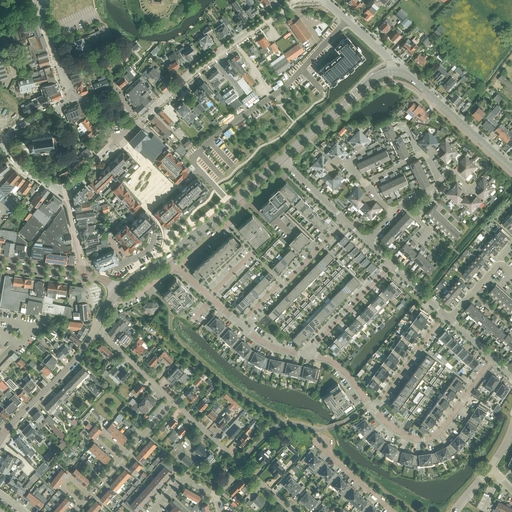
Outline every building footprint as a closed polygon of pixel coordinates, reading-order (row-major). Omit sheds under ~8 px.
[(236,0),(231,4),(235,9),(233,10),(233,12),(235,14),(236,14),(238,16),(236,17),(237,18),(235,20),(238,25),(242,22),(242,23),(248,18),(236,0)] [(361,3),(357,0),(350,0),(348,2),(349,3),(348,4),(350,5),(352,6),(355,10),(361,3)] [(368,9),(364,13),(365,14),(364,15),(365,16),(364,17),(368,20),(369,19),(371,20),(373,18),(371,17),(374,14),(377,11),(379,8),(373,3),(371,6),(371,5),(368,8),(368,9)] [(256,6),(253,9),(251,7),(250,8),(249,6),(245,9),(246,11),(250,17),(255,14),(254,13),(255,13),(256,13),(259,11),(256,6)] [(399,10),(394,15),(401,22),(406,16),(402,12),(399,10)] [(221,38),(229,32),(225,26),(229,23),(224,16),(219,20),(222,23),(214,28),(221,38)] [(299,18),(296,20),(293,16),(287,21),(301,42),(311,35),(299,18)] [(405,27),(410,21),(406,17),(401,23),(405,27)] [(382,32),(384,32),(390,26),(390,25),(392,23),(390,21),(387,18),(382,23),(383,23),(379,28),(381,29),(381,31),(382,32)] [(37,22),(23,27),(25,33),(31,30),(34,31),(35,35),(41,33),(37,22)] [(440,25),(437,27),(435,26),(432,29),(438,35),(445,29),(440,25)] [(206,28),(206,29),(203,32),(205,35),(198,40),(204,49),(214,42),(208,33),(212,30),(210,27),(208,28),(208,27),(206,28)] [(75,43),(74,43),(78,52),(79,51),(80,53),(88,49),(96,46),(103,42),(97,30),(96,31),(83,37),(75,41),(75,43)] [(392,41),(394,43),(395,43),(396,43),(402,36),(399,34),(401,32),(399,30),(397,32),(397,31),(390,38),(392,40),(392,41)] [(0,37),(0,38),(2,44),(23,38),(21,31),(0,37)] [(347,37),(342,32),(331,44),(335,48),(336,48),(340,53),(342,55),(353,68),(353,67),(365,57),(360,52),(356,48),(352,43),(348,38),(347,37)] [(43,35),(41,36),(41,33),(35,35),(30,37),(28,38),(31,45),(28,45),(30,51),(29,51),(31,56),(33,56),(34,60),(48,56),(45,47),(47,46),(43,35)] [(426,47),(431,42),(428,39),(429,38),(425,35),(420,40),(424,44),(424,45),(426,47)] [(268,51),(265,46),(269,43),(264,36),(258,40),(263,47),(259,50),(263,55),(268,51)] [(401,47),(405,51),(413,42),(412,43),(417,37),(416,36),(410,41),(408,39),(401,47)] [(33,65),(25,40),(18,42),(27,67),(33,65)] [(273,42),(270,45),(275,52),(279,50),(273,42)] [(415,49),(417,46),(413,42),(405,51),(410,55),(415,49)] [(299,43),(284,54),(289,61),(304,51),(299,43)] [(197,49),(193,44),(191,46),(191,47),(189,49),(188,46),(184,48),(183,47),(179,50),(182,54),(183,53),(188,60),(192,57),(190,54),(194,51),(197,49)] [(254,53),(256,57),(259,55),(256,52),(257,51),(252,45),(247,48),(249,51),(251,55),(254,53)] [(159,49),(156,46),(151,52),(154,55),(159,49)] [(179,58),(174,52),(168,56),(172,62),(166,66),(171,72),(180,66),(176,60),(179,58)] [(329,62),(342,77),(349,71),(353,68),(342,55),(340,53),(330,62),(329,62)] [(238,54),(234,57),(237,61),(236,62),(238,64),(238,63),(239,64),(242,67),(242,66),(246,71),(249,69),(244,62),(244,61),(243,59),(243,60),(238,54)] [(426,61),(425,59),(428,57),(425,54),(422,57),(419,54),(414,59),(422,66),(426,61)] [(50,64),(48,57),(38,60),(40,67),(50,64)] [(228,61),(223,66),(228,73),(229,72),(236,81),(241,78),(241,77),(240,76),(242,74),(246,71),(242,66),(242,67),(239,64),(238,63),(238,64),(236,62),(237,61),(234,57),(228,61)] [(272,66),(278,74),(291,65),(285,57),(272,66)] [(342,77),(329,62),(324,67),(323,66),(319,70),(318,72),(330,86),(332,84),(332,85),(336,81),(341,76),(342,77)] [(51,80),(52,83),(56,82),(51,66),(40,70),(39,71),(41,76),(39,76),(37,71),(29,73),(30,78),(18,81),(21,93),(32,91),(31,86),(40,84),(39,83),(40,83),(51,80)] [(440,66),(432,75),(434,76),(434,77),(439,82),(444,75),(447,73),(447,74),(448,73),(440,66)] [(84,67),(78,70),(78,71),(79,71),(81,77),(83,76),(83,78),(81,79),(82,80),(74,83),(75,85),(77,89),(78,89),(79,94),(81,95),(88,92),(95,90),(84,67)] [(157,67),(155,69),(153,68),(147,73),(152,79),(153,77),(156,80),(161,75),(159,74),(161,72),(157,67)] [(447,78),(449,76),(456,69),(454,67),(451,69),(448,73),(447,74),(447,73),(444,75),(447,78)] [(209,78),(208,79),(214,87),(215,87),(218,91),(220,89),(217,86),(225,79),(222,77),(223,76),(216,69),(211,73),(208,76),(209,78)] [(73,83),(74,83),(82,80),(81,79),(83,78),(83,76),(81,77),(79,71),(78,71),(71,74),(73,83)] [(128,72),(116,82),(118,84),(118,85),(119,87),(120,87),(120,88),(134,76),(130,71),(128,72)] [(246,71),(242,74),(251,85),(255,81),(246,71)] [(511,91),(511,90),(511,83),(502,74),(498,79),(511,91)] [(96,90),(109,85),(107,79),(106,76),(97,79),(99,82),(94,84),(96,90)] [(135,107),(138,104),(141,101),(148,94),(150,93),(152,91),(150,89),(152,87),(141,76),(139,78),(126,90),(128,92),(126,94),(126,95),(127,96),(128,97),(127,98),(130,102),(135,107)] [(242,77),(241,77),(241,78),(236,81),(247,95),(242,100),(246,105),(257,96),(242,77)] [(444,86),(450,92),(458,83),(452,77),(444,86)] [(160,87),(164,92),(172,85),(165,78),(162,81),(164,84),(160,87)] [(272,87),(274,90),(284,84),(281,79),(276,82),(277,84),(272,87)] [(60,90),(56,82),(52,83),(51,80),(40,83),(41,88),(42,94),(36,97),(41,105),(43,104),(43,105),(50,102),(49,101),(51,101),(48,95),(51,94),(55,92),(60,90)] [(200,87),(206,95),(207,95),(210,92),(212,94),(214,92),(212,90),(208,84),(207,85),(206,84),(204,82),(202,83),(202,82),(201,82),(200,83),(199,84),(200,85),(199,86),(200,87)] [(205,103),(206,101),(206,100),(203,97),(206,95),(200,87),(197,90),(197,89),(196,89),(194,91),(201,99),(199,101),(200,103),(205,109),(208,106),(205,103)] [(223,95),(228,103),(238,96),(232,88),(223,95)] [(51,101),(63,96),(60,90),(55,92),(51,94),(48,95),(51,101)] [(457,94),(451,100),(456,104),(461,99),(464,101),(465,99),(463,97),(462,98),(457,94)] [(494,98),(498,102),(502,98),(498,94),(494,98)] [(149,95),(141,102),(141,101),(138,104),(139,105),(135,109),(140,113),(140,114),(146,108),(147,108),(155,101),(149,95)] [(37,107),(40,105),(34,97),(20,106),(26,115),(27,114),(31,111),(33,110),(37,107)] [(236,98),(229,103),(234,109),(241,104),(236,98)] [(456,104),(456,105),(464,112),(471,104),(469,102),(467,104),(464,101),(461,99),(456,104)] [(180,117),(182,115),(189,123),(204,109),(199,103),(195,107),(194,106),(193,107),(187,102),(185,104),(183,101),(175,109),(177,111),(175,113),(180,117)] [(409,114),(413,118),(422,107),(419,104),(417,106),(413,102),(407,109),(411,112),(409,114)] [(79,104),(65,109),(70,122),(84,116),(81,109),(79,104)] [(485,123),(482,125),(490,132),(498,124),(492,119),(500,109),(497,105),(483,121),(485,123)] [(413,118),(409,122),(414,123),(416,120),(417,121),(418,119),(422,123),(428,116),(424,112),(426,110),(422,107),(413,118)] [(473,114),(479,120),(485,113),(479,108),(473,114)] [(162,109),(157,114),(168,124),(172,120),(162,109)] [(153,127),(162,136),(168,129),(155,116),(150,121),(155,125),(153,127)] [(80,126),(77,128),(80,136),(84,133),(85,133),(85,132),(93,126),(89,121),(86,118),(78,124),(80,126)] [(384,131),(392,127),(390,122),(382,126),(384,131)] [(494,132),(499,136),(506,128),(502,124),(494,132)] [(96,131),(93,126),(85,132),(85,133),(84,133),(87,137),(89,136),(96,131)] [(344,127),(338,133),(341,136),(347,129),(344,127)] [(384,131),(386,136),(395,132),(392,127),(384,131)] [(506,128),(499,136),(503,140),(510,131),(506,128)] [(156,159),(166,148),(167,147),(153,135),(151,138),(142,130),(133,139),(132,138),(129,142),(146,158),(147,156),(153,162),(156,159)] [(354,136),(359,141),(365,135),(366,136),(368,134),(366,133),(364,135),(359,130),(354,135),(354,136)] [(423,137),(429,143),(435,137),(435,138),(437,136),(435,134),(434,136),(429,131),(424,136),(423,137)] [(503,140),(507,143),(511,137),(511,133),(510,131),(503,140)] [(397,137),(395,132),(386,136),(388,141),(389,141),(392,140),(392,139),(397,137)] [(359,141),(354,136),(354,135),(353,133),(351,135),(353,137),(348,141),(354,147),(359,141)] [(429,143),(423,137),(424,136),(422,134),(421,136),(422,138),(418,143),(424,148),(429,143)] [(29,143),(28,144),(29,144),(29,146),(30,148),(28,148),(28,149),(30,149),(30,150),(31,150),(31,149),(32,148),(33,149),(34,149),(34,152),(34,153),(35,153),(35,154),(36,153),(36,152),(39,152),(39,153),(39,152),(42,152),(42,153),(43,152),(43,151),(46,151),(46,152),(47,152),(47,151),(50,150),(50,151),(51,151),(51,150),(54,150),(54,151),(55,151),(54,149),(61,148),(59,136),(53,137),(52,135),(51,135),(52,136),(49,137),(49,136),(48,136),(48,137),(45,137),(45,136),(44,136),(44,137),(41,138),(41,137),(40,137),(40,138),(37,138),(36,138),(36,139),(34,139),(34,138),(33,138),(33,139),(32,139),(32,140),(33,143),(30,143),(29,143)] [(371,141),(366,136),(365,135),(359,141),(365,147),(366,146),(371,141)] [(392,140),(389,141),(391,145),(394,144),(403,140),(400,135),(397,137),(392,139),(392,140)] [(440,142),(435,138),(435,137),(429,143),(435,148),(440,142)] [(194,144),(188,138),(183,143),(188,149),(194,144)] [(396,149),(405,145),(403,140),(394,144),(396,149)] [(440,146),(445,152),(451,146),(452,146),(454,145),(452,143),(450,145),(445,140),(440,146)] [(331,148),(336,154),(342,148),(343,148),(345,147),(343,145),(341,147),(336,142),(331,147),(331,148)] [(181,145),(176,149),(183,155),(187,151),(181,145)] [(336,154),(331,148),(331,147),(330,145),(328,147),(330,149),(325,153),(331,159),(336,154)] [(396,149),(398,154),(407,150),(405,145),(396,149)] [(451,146),(445,152),(451,157),(450,158),(452,160),(454,158),(458,153),(457,152),(457,151),(452,146),(451,146)] [(87,147),(84,150),(90,157),(93,155),(87,147)] [(171,152),(166,148),(156,159),(158,161),(156,163),(160,167),(160,166),(163,169),(167,173),(172,178),(177,183),(182,177),(183,177),(187,172),(185,170),(187,168),(183,164),(182,164),(180,162),(180,161),(176,157),(175,158),(170,153),(171,152)] [(342,159),(348,153),(343,148),(342,148),(336,154),(342,159)] [(84,150),(81,152),(87,160),(90,157),(84,150)] [(386,150),(381,152),(385,161),(390,159),(386,150)] [(401,159),(410,155),(407,150),(398,154),(401,159)] [(110,165),(105,169),(112,177),(116,180),(118,178),(120,180),(125,176),(124,175),(128,172),(133,167),(137,163),(132,157),(127,152),(125,155),(123,153),(119,157),(118,156),(113,161),(114,161),(110,165)] [(380,163),(385,161),(381,152),(376,155),(380,163)] [(450,158),(451,157),(445,152),(440,157),(446,163),(450,158)] [(322,166),(328,160),(322,154),(317,159),(315,157),(314,159),(316,161),(316,160),(322,166)] [(74,160),(75,161),(70,165),(73,170),(85,161),(82,156),(81,156),(80,155),(74,160)] [(376,155),(371,157),(375,165),(380,163),(376,155)] [(471,161),(472,162),(474,160),(474,161),(479,156),(477,155),(473,159),(472,158),(470,160),(465,156),(460,162),(465,167),(471,161)] [(370,168),(375,165),(371,157),(366,159),(370,168)] [(366,159),(362,161),(366,170),(370,168),(366,159)] [(316,174),(317,172),(322,166),(316,160),(316,161),(311,166),(316,171),(314,172),(316,174)] [(410,164),(412,169),(421,165),(418,160),(410,164)] [(357,164),(361,172),(366,170),(362,161),(357,164)] [(477,167),(472,162),(471,161),(465,167),(471,173),(472,175),(474,174),(472,172),(477,167)] [(0,176),(10,169),(6,164),(0,167),(0,176)] [(412,169),(414,174),(423,170),(421,165),(412,169)] [(68,166),(58,171),(61,177),(70,172),(68,166)] [(327,172),(327,173),(328,171),(322,166),(317,172),(322,177),(323,177),(327,172)] [(466,178),(471,173),(465,167),(460,173),(466,178)] [(108,181),(112,177),(105,169),(101,173),(108,181)] [(425,175),(423,170),(414,174),(417,179),(425,175)] [(14,186),(16,184),(14,182),(20,176),(15,171),(0,187),(0,189),(6,195),(15,186),(14,186)] [(332,178),(327,173),(327,172),(323,177),(322,177),(321,178),(326,183),(324,185),(326,186),(328,185),(327,184),(332,178)] [(338,172),(332,178),(338,184),(337,185),(339,186),(341,184),(342,183),(340,181),(344,178),(338,172)] [(98,177),(105,184),(108,181),(101,173),(98,177)] [(404,175),(399,177),(403,186),(408,183),(404,175)] [(417,179),(419,183),(428,179),(425,175),(417,179)] [(16,184),(20,187),(25,180),(20,176),(14,182),(16,184)] [(101,188),(105,184),(98,177),(97,177),(94,180),(101,188)] [(399,177),(394,179),(398,188),(403,186),(399,177)] [(174,200),(185,213),(186,214),(194,207),(194,208),(203,199),(202,198),(210,191),(206,186),(202,181),(201,182),(198,178),(187,186),(182,191),(180,193),(176,197),(177,197),(174,200)] [(338,184),(332,178),(327,184),(333,189),(334,188),(335,190),(336,190),(339,186),(337,185),(338,184)] [(478,184),(483,189),(489,183),(490,184),(492,182),(490,180),(488,182),(483,178),(478,184)] [(394,179),(389,181),(393,190),(398,188),(394,179)] [(421,188),(430,184),(428,179),(419,183),(421,188)] [(97,192),(101,188),(94,180),(93,180),(89,184),(97,192)] [(20,190),(17,192),(21,195),(22,192),(26,195),(31,187),(30,186),(31,184),(28,181),(20,190)] [(389,181),(384,184),(389,192),(393,190),(389,181)] [(288,204),(284,200),(287,197),(294,204),(301,198),(301,197),(286,182),(269,197),(270,199),(259,209),(269,220),(288,204)] [(457,182),(452,187),(451,188),(457,194),(463,188),(457,182)] [(121,183),(113,190),(117,194),(125,188),(121,183)] [(489,183),(483,189),(489,194),(490,194),(492,195),(491,196),(495,200),(497,198),(495,196),(493,196),(492,195),(495,192),(495,191),(494,190),(495,189),(490,184),(489,183)] [(384,195),(389,192),(384,184),(379,186),(384,195)] [(80,189),(80,190),(89,198),(94,194),(90,189),(89,189),(85,185),(80,189)] [(457,194),(451,188),(452,187),(450,186),(449,187),(450,189),(446,194),(452,199),(457,194)] [(38,193),(30,202),(38,208),(50,192),(44,187),(39,194),(38,193)] [(129,192),(125,187),(125,188),(117,194),(115,196),(119,201),(121,199),(129,192)] [(364,192),(358,187),(353,191),(351,190),(349,192),(351,193),(352,192),(358,198),(364,192)] [(490,194),(489,194),(483,189),(478,195),(484,200),(488,195),(490,197),(491,196),(495,200),(491,196),(492,195),(490,194)] [(74,204),(75,204),(76,211),(90,208),(93,208),(92,202),(89,198),(80,190),(78,192),(77,192),(73,196),(74,204)] [(93,197),(96,201),(102,196),(98,192),(93,197)] [(124,203),(125,203),(132,197),(129,192),(121,199),(124,203)] [(351,203),(350,205),(351,207),(353,205),(352,204),(358,198),(352,192),(351,193),(346,198),(351,203)] [(39,209),(49,216),(50,218),(50,217),(56,210),(59,206),(62,202),(63,201),(62,201),(51,193),(39,209)] [(457,205),(460,203),(460,202),(463,199),(457,194),(452,199),(457,205)] [(19,205),(7,196),(2,203),(13,212),(19,205)] [(460,202),(460,203),(465,207),(465,208),(471,202),(465,196),(463,199),(460,202)] [(482,202),(477,196),(471,202),(477,208),(476,208),(478,210),(479,208),(478,207),(482,202)] [(132,197),(125,203),(124,203),(128,207),(136,201),(132,197)] [(294,204),(298,208),(297,210),(305,201),(301,198),(294,204)] [(353,205),(358,209),(359,208),(364,203),(363,203),(358,198),(352,204),(353,205)] [(168,229),(185,213),(174,200),(172,199),(168,202),(167,202),(163,206),(163,207),(159,210),(154,214),(159,220),(168,229)] [(128,207),(132,212),(140,205),(136,200),(136,201),(128,207)] [(98,201),(92,202),(93,208),(96,207),(96,210),(102,209),(104,213),(110,211),(108,206),(109,205),(108,204),(107,204),(107,203),(99,206),(98,201)] [(301,214),(309,205),(305,201),(297,210),(301,214)] [(449,212),(451,210),(442,201),(440,203),(449,212)] [(364,213),(362,215),(364,216),(365,215),(365,214),(370,208),(364,202),(363,203),(364,203),(359,208),(364,213)] [(376,202),(370,208),(376,213),(375,214),(377,216),(379,214),(377,213),(382,208),(376,202)] [(465,207),(463,209),(465,210),(466,209),(471,213),(476,208),(477,208),(471,202),(465,208),(465,207)] [(305,218),(313,209),(309,205),(301,214),(305,218)] [(453,239),(460,232),(435,208),(433,207),(426,213),(453,239)] [(43,258),(44,253),(72,249),(71,242),(72,242),(71,234),(70,234),(63,208),(45,230),(34,243),(33,244),(32,246),(32,248),(31,248),(30,258),(40,260),(40,258),(43,258)] [(35,212),(33,214),(43,224),(44,225),(50,218),(51,218),(50,217),(50,218),(49,216),(39,209),(38,208),(35,212)] [(375,214),(376,213),(370,208),(365,214),(365,215),(370,219),(375,214)] [(23,226),(19,231),(28,239),(30,239),(31,238),(43,224),(33,214),(27,209),(22,216),(28,220),(23,226)] [(317,213),(313,209),(305,218),(308,221),(310,220),(317,213)] [(141,216),(137,219),(132,223),(133,224),(129,227),(142,241),(146,238),(159,226),(155,221),(151,216),(150,217),(145,211),(141,215),(141,216)] [(463,216),(460,214),(458,216),(453,211),(451,213),(459,221),(461,219),(461,218),(463,216)] [(76,215),(78,222),(83,221),(82,218),(87,218),(92,217),(95,216),(96,216),(98,216),(97,213),(94,212),(93,212),(76,215)] [(413,219),(406,212),(403,216),(410,223),(413,219)] [(320,217),(317,213),(310,220),(314,224),(314,223),(321,217),(321,216),(320,217)] [(270,235),(252,215),(250,218),(248,219),(249,220),(244,225),(243,224),(241,225),(238,227),(246,236),(246,235),(248,236),(247,237),(256,247),(258,245),(260,243),(259,242),(264,237),(265,238),(267,237),(270,235)] [(96,221),(96,216),(95,216),(92,217),(87,218),(82,218),(83,221),(78,222),(78,226),(88,224),(87,222),(96,221)] [(403,216),(399,220),(406,226),(410,223),(403,216)] [(318,227),(318,228),(325,221),(321,217),(314,223),(318,227)] [(509,229),(511,226),(511,224),(506,219),(502,223),(509,229)] [(402,230),(406,226),(399,220),(395,224),(402,230)] [(329,225),(325,221),(318,228),(322,231),(329,225)] [(123,243),(122,244),(127,250),(128,249),(131,252),(142,241),(129,227),(126,224),(115,235),(123,243)] [(395,224),(392,228),(399,234),(402,230),(395,224)] [(94,225),(79,228),(80,233),(89,231),(95,230),(94,225)] [(497,227),(494,230),(496,233),(503,239),(507,235),(508,237),(510,239),(511,237),(502,229),(501,230),(500,229),(497,227)] [(395,238),(399,234),(392,228),(388,231),(395,238)] [(0,253),(5,255),(13,256),(13,254),(15,254),(16,244),(18,234),(17,234),(17,232),(1,229),(0,229),(0,253)] [(89,231),(80,233),(82,247),(99,242),(97,234),(99,234),(98,230),(89,231)] [(302,249),(301,248),(306,243),(307,244),(310,240),(301,231),(289,244),(299,253),(302,249)] [(391,242),(395,238),(388,231),(384,235),(391,242)] [(496,233),(493,237),(500,243),(503,239),(496,233)] [(16,244),(15,254),(19,254),(19,257),(23,257),(25,257),(27,242),(18,234),(16,244)] [(344,235),(339,241),(345,246),(350,241),(344,235)] [(384,235),(381,239),(387,246),(389,247),(393,243),(392,242),(391,242),(384,235)] [(215,273),(217,272),(214,268),(238,246),(240,248),(243,245),(241,243),(240,244),(232,236),(192,271),(200,280),(199,280),(201,283),(204,279),(203,277),(212,269),(215,273)] [(493,237),(489,241),(496,247),(500,243),(493,237)] [(345,246),(350,251),(355,246),(350,241),(345,246)] [(496,247),(489,241),(486,245),(493,251),(496,247)] [(96,245),(85,249),(87,254),(95,251),(96,251),(97,253),(98,253),(104,248),(108,244),(107,242),(103,243),(96,245)] [(399,249),(403,253),(410,246),(406,243),(399,249)] [(483,243),(478,248),(482,252),(481,252),(488,258),(490,256),(489,255),(493,251),(486,245),(483,243)] [(350,251),(348,253),(354,258),(361,251),(355,246),(350,251)] [(410,246),(403,253),(407,257),(414,250),(410,246)] [(293,259),(297,255),(290,249),(286,253),(293,259)] [(72,250),(64,251),(65,254),(68,254),(67,255),(68,255),(67,263),(74,264),(75,264),(76,263),(76,262),(75,255),(72,254),(72,250)] [(114,250),(94,258),(98,270),(106,267),(107,269),(112,267),(111,265),(119,262),(114,250)] [(407,257),(411,261),(419,252),(417,254),(414,250),(407,257)] [(68,254),(65,254),(64,251),(53,252),(53,253),(47,254),(47,255),(46,254),(46,261),(57,262),(67,263),(68,255),(67,255),(68,254)] [(361,251),(354,258),(359,264),(361,262),(366,256),(361,251)] [(334,258),(328,252),(324,256),(330,262),(334,258)] [(411,261),(413,259),(416,262),(423,256),(419,252),(411,261)] [(481,252),(476,258),(483,264),(486,267),(488,269),(490,267),(488,265),(485,262),(487,260),(488,258),(481,252)] [(286,253),(283,257),(289,263),(293,259),(286,253)] [(324,256),(320,260),(326,266),(330,262),(324,256)] [(361,262),(366,267),(371,262),(366,256),(361,262)] [(416,262),(420,266),(427,259),(423,256),(416,262)] [(474,256),(470,260),(472,262),(479,268),(483,264),(476,258),(474,256)] [(285,266),(289,263),(283,257),(279,261),(285,266)] [(420,266),(424,270),(431,263),(427,259),(420,266)] [(320,260),(316,264),(323,270),(325,272),(328,268),(326,266),(320,260)] [(279,261),(275,264),(281,270),(285,266),(279,261)] [(366,267),(372,273),(377,267),(371,262),(366,267)] [(472,262),(469,266),(476,272),(479,268),(472,262)] [(424,270),(428,274),(435,267),(431,263),(424,270)] [(277,274),(278,274),(281,270),(275,264),(271,269),(277,274)] [(313,268),(319,273),(323,270),(316,264),(313,268)] [(465,270),(472,276),(476,272),(469,266),(465,270)] [(315,277),(319,273),(313,268),(309,271),(315,277)] [(249,269),(245,273),(250,277),(254,273),(251,271),(249,269)] [(469,280),(472,276),(465,270),(462,274),(469,280)] [(311,281),(315,277),(309,271),(305,275),(311,281)] [(274,278),(268,272),(264,276),(270,282),(274,278)] [(307,285),(311,281),(305,275),(301,279),(307,285)] [(4,283),(0,306),(0,307),(2,307),(4,308),(37,313),(38,313),(39,311),(42,312),(46,312),(48,313),(50,313),(52,313),(74,318),(73,312),(74,312),(73,310),(73,308),(52,304),(54,297),(44,296),(45,287),(44,287),(44,281),(31,279),(29,293),(14,290),(14,291),(10,290),(11,286),(12,279),(12,277),(9,276),(5,276),(4,283)] [(264,276),(261,280),(267,286),(270,282),(264,276)] [(349,280),(356,287),(360,283),(353,276),(349,280)] [(11,286),(10,290),(14,291),(14,290),(29,293),(31,279),(24,278),(14,277),(14,279),(12,279),(11,286)] [(443,278),(437,286),(440,289),(447,281),(443,278)] [(460,278),(456,283),(463,289),(466,285),(467,285),(466,285),(465,284),(460,278)] [(196,300),(191,295),(191,296),(180,284),(181,283),(177,279),(171,283),(172,284),(173,285),(163,294),(167,299),(168,299),(168,298),(169,298),(176,306),(175,306),(174,307),(178,311),(186,305),(187,306),(188,307),(196,300)] [(301,279),(298,283),(304,289),(307,285),(301,279)] [(263,289),(267,286),(261,280),(257,284),(263,289)] [(356,287),(349,280),(345,284),(352,291),(356,287)] [(392,281),(386,287),(395,296),(396,297),(402,291),(392,281)] [(45,287),(44,296),(54,297),(56,297),(57,292),(58,283),(48,282),(46,282),(45,287)] [(343,282),(339,286),(348,295),(352,291),(345,284),(343,282)] [(57,292),(56,297),(65,299),(66,293),(68,285),(58,283),(57,292)] [(300,293),(304,289),(298,283),(294,287),(300,293)] [(456,283),(452,286),(459,293),(463,289),(456,283)] [(257,284),(253,287),(259,293),(263,289),(257,284)] [(84,286),(82,287),(81,287),(80,287),(80,286),(73,285),(70,285),(69,292),(70,292),(69,298),(78,299),(78,300),(85,299),(85,291),(84,290),(84,289),(85,288),(84,286)] [(344,298),(348,295),(339,286),(341,288),(338,292),(344,298)] [(456,297),(459,293),(452,286),(449,290),(456,297)] [(511,300),(495,286),(489,293),(511,312),(511,300)] [(255,297),(259,293),(253,287),(249,291),(255,297)] [(294,287),(290,291),(296,297),(300,293),(294,287)] [(394,297),(395,296),(386,287),(380,293),(388,300),(393,295),(394,297)] [(449,290),(445,294),(452,301),(456,297),(449,290)] [(249,291),(246,295),(252,301),(255,297),(249,291)] [(290,291),(286,295),(292,301),(296,297),(290,291)] [(338,292),(334,296),(341,302),(344,298),(338,292)] [(243,293),(240,297),(248,305),(252,301),(246,295),(243,293)] [(383,305),(388,300),(380,293),(375,299),(384,307),(384,306),(383,305)] [(448,305),(452,301),(445,294),(441,298),(448,305)] [(286,295),(282,299),(289,304),(292,301),(286,295)] [(337,306),(341,302),(334,296),(330,300),(337,306)] [(240,297),(236,301),(238,303),(244,309),(248,305),(240,297)] [(285,308),(289,304),(282,299),(279,302),(285,308)] [(375,299),(369,305),(378,313),(384,307),(375,299)] [(330,300),(326,304),(333,310),(337,306),(330,300)] [(236,301),(232,305),(234,307),(240,313),(244,309),(238,303),(236,301)] [(155,304),(153,302),(148,302),(146,304),(146,303),(143,307),(144,307),(143,308),(151,314),(158,307),(158,306),(159,306),(156,303),(155,304)] [(281,312),(285,308),(279,302),(275,306),(281,312)] [(465,310),(469,314),(475,307),(471,303),(465,310)] [(76,312),(74,312),(73,312),(74,318),(74,319),(81,319),(87,318),(86,304),(76,305),(76,312)] [(329,314),(333,310),(326,304),(323,307),(329,314)] [(378,313),(369,305),(363,310),(372,319),(373,318),(372,317),(376,312),(378,313)] [(275,306),(271,310),(277,316),(281,312),(275,306)] [(326,318),(329,314),(323,307),(319,311),(326,318)] [(479,310),(475,307),(469,314),(473,318),(479,310)] [(273,320),(277,316),(271,310),(267,314),(273,320)] [(371,320),(372,319),(363,310),(358,316),(365,323),(370,318),(371,320)] [(479,310),(473,318),(477,321),(483,314),(479,310)] [(322,322),(326,318),(319,311),(315,315),(322,322)] [(417,317),(415,315),(414,316),(424,324),(429,317),(421,311),(417,317)] [(129,322),(119,313),(116,316),(119,319),(108,333),(112,337),(118,330),(121,332),(129,322)] [(477,321),(481,325),(487,318),(483,314),(477,321)] [(214,315),(204,326),(205,327),(206,326),(211,331),(213,330),(221,320),(218,318),(217,318),(214,315)] [(315,315),(311,319),(318,326),(322,322),(315,315)] [(360,328),(365,323),(358,316),(352,322),(361,331),(362,330),(360,328)] [(415,319),(411,324),(419,330),(424,324),(414,316),(413,317),(415,319)] [(487,318),(481,325),(485,328),(491,321),(487,318)] [(314,329),(318,326),(311,319),(308,323),(314,329)] [(485,328),(483,331),(487,334),(489,332),(495,325),(494,323),(496,321),(495,321),(493,319),(491,321),(485,328)] [(216,337),(217,338),(227,327),(223,324),(224,323),(221,320),(213,330),(218,335),(216,337)] [(82,325),(83,323),(70,321),(65,321),(64,326),(68,327),(68,328),(76,330),(78,331),(79,332),(76,336),(82,339),(88,329),(82,325)] [(305,321),(302,325),(310,333),(314,329),(308,323),(307,323),(305,321)] [(352,322),(346,328),(354,335),(359,330),(360,331),(361,331),(352,322)] [(489,332),(493,335),(503,324),(501,322),(499,325),(501,326),(499,328),(495,325),(489,332)] [(405,329),(414,337),(419,330),(411,324),(407,330),(405,328),(405,329)] [(505,325),(503,324),(493,335),(497,339),(503,332),(501,330),(503,328),(505,325)] [(304,327),(300,331),(307,337),(310,333),(302,325),(304,327)] [(129,328),(127,326),(118,336),(120,338),(119,339),(126,346),(132,339),(132,338),(135,335),(128,330),(129,328)] [(220,337),(226,341),(234,332),(231,329),(230,330),(227,327),(217,338),(218,339),(220,337)] [(349,340),(354,335),(346,328),(341,334),(350,342),(350,341),(349,340)] [(405,332),(401,337),(410,343),(414,337),(405,329),(404,330),(405,332)] [(300,331),(296,335),(303,341),(307,337),(300,331)] [(440,336),(438,338),(444,343),(446,342),(445,342),(451,336),(445,331),(440,336)] [(237,335),(234,332),(226,341),(231,346),(229,348),(230,349),(240,339),(236,336),(237,335)] [(497,339),(495,340),(499,344),(501,342),(502,341),(507,335),(503,332),(497,339)] [(65,339),(67,341),(68,339),(78,345),(81,341),(71,334),(69,337),(67,335),(65,339)] [(341,334),(335,339),(343,347),(347,342),(349,343),(350,342),(341,334)] [(507,335),(502,341),(506,344),(511,337),(508,334),(507,335)] [(132,348),(131,348),(131,350),(132,351),(134,351),(135,350),(139,354),(144,348),(146,345),(143,342),(139,338),(140,337),(138,335),(135,339),(137,341),(131,347),(132,348)] [(299,345),(303,341),(296,335),(292,339),(299,345)] [(446,342),(444,343),(449,349),(456,341),(451,336),(445,342),(446,342)] [(395,343),(405,350),(410,343),(401,337),(397,343),(396,342),(395,343)] [(511,337),(506,344),(503,347),(507,351),(510,348),(511,345),(511,337)] [(233,348),(239,353),(247,344),(244,341),(243,342),(240,339),(230,349),(231,350),(233,348)] [(338,353),(337,352),(343,347),(335,339),(331,344),(330,346),(333,349),(332,351),(336,355),(338,353)] [(449,349),(455,354),(462,346),(456,341),(449,349)] [(56,342),(55,344),(66,355),(70,350),(65,345),(64,345),(63,343),(61,343),(60,345),(60,346),(58,345),(59,344),(56,342)] [(46,349),(40,343),(37,346),(44,352),(46,349)] [(393,343),(389,348),(392,350),(400,356),(405,350),(395,343),(394,344),(393,343)] [(62,359),(66,355),(55,344),(53,346),(55,348),(56,348),(57,349),(59,351),(56,354),(62,359)] [(98,349),(109,359),(114,354),(102,344),(98,349)] [(150,353),(156,347),(152,344),(147,350),(150,353)] [(245,359),(243,361),(245,362),(252,350),(249,347),(250,346),(247,344),(239,353),(245,359)] [(460,359),(461,358),(467,351),(462,346),(455,354),(460,359)] [(252,350),(245,362),(246,363),(247,360),(248,360),(246,363),(254,367),(255,364),(261,353),(257,351),(256,352),(252,350)] [(385,356),(395,363),(400,356),(392,350),(388,356),(386,355),(385,356)] [(162,359),(169,364),(173,359),(163,351),(157,357),(154,355),(148,362),(154,368),(162,359)] [(467,362),(468,362),(473,356),(467,351),(461,358),(466,363),(467,362)] [(14,352),(10,356),(15,361),(19,356),(14,352)] [(54,364),(57,361),(49,353),(43,360),(52,369),(56,366),(54,364)] [(262,371),(263,371),(268,358),(264,356),(264,355),(261,353),(255,364),(262,368),(262,371)] [(427,354),(423,359),(431,365),(435,360),(427,354)] [(390,369),(395,363),(385,356),(385,357),(386,358),(382,363),(390,369)] [(445,365),(447,361),(442,356),(440,358),(439,360),(445,365)] [(466,363),(466,364),(471,369),(473,367),(478,362),(473,356),(468,362),(467,362),(466,363)] [(23,365),(25,363),(20,358),(16,363),(21,368),(21,367),(22,368),(24,366),(23,365)] [(263,371),(264,372),(265,369),(274,371),(276,358),(272,358),(272,359),(268,358),(263,371)] [(280,375),(281,375),(284,361),(280,361),(280,359),(276,358),(274,371),(281,372),(280,375)] [(423,359),(420,364),(428,369),(431,365),(423,359)] [(281,375),(283,376),(284,373),(291,374),(293,362),(289,361),(289,362),(284,361),(281,375)] [(43,373),(46,376),(51,371),(42,362),(40,364),(43,367),(40,371),(42,374),(43,373)] [(297,363),(293,362),(291,374),(298,376),(297,379),(298,379),(302,365),(297,364),(297,363)] [(377,368),(376,369),(386,376),(390,369),(382,363),(378,369),(377,368)] [(417,368),(425,374),(428,369),(420,364),(417,368)] [(301,376),(308,378),(310,366),(306,365),(306,366),(302,365),(298,379),(300,379),(301,376)] [(100,379),(102,381),(110,373),(103,366),(98,372),(103,376),(100,379)] [(319,369),(314,368),(314,366),(310,366),(308,378),(315,379),(314,382),(316,382),(319,369)] [(88,372),(83,367),(79,372),(84,377),(88,372)] [(167,379),(172,384),(177,379),(178,380),(180,378),(185,383),(186,381),(187,382),(188,380),(190,378),(183,371),(184,370),(181,367),(181,368),(180,369),(178,367),(167,379)] [(116,368),(111,373),(114,376),(119,371),(116,368)] [(421,379),(425,374),(417,368),(413,373),(421,379)] [(119,380),(121,382),(130,374),(125,369),(119,376),(121,378),(119,380)] [(381,383),(386,376),(376,369),(375,370),(377,371),(373,376),(381,383)] [(80,381),(84,377),(79,372),(75,376),(80,381)] [(418,383),(421,379),(413,373),(410,377),(418,383)] [(92,374),(90,376),(91,378),(96,382),(94,384),(99,388),(102,386),(97,381),(98,380),(93,376),(92,374)] [(464,381),(456,375),(452,380),(460,386),(464,381)] [(486,384),(484,388),(490,392),(492,388),(493,389),(499,379),(492,375),(486,384)] [(29,380),(26,383),(33,390),(36,387),(35,386),(36,386),(35,385),(36,384),(39,381),(37,380),(36,380),(33,377),(32,379),(29,376),(27,378),(29,380)] [(78,388),(82,383),(80,381),(75,376),(70,380),(76,385),(78,388)] [(378,386),(378,387),(381,383),(373,376),(368,383),(367,382),(366,384),(370,387),(372,385),(376,388),(378,386)] [(410,377),(407,382),(414,388),(418,383),(410,377)] [(6,382),(14,391),(18,386),(9,378),(6,382)] [(194,384),(197,386),(202,380),(199,378),(194,384)] [(67,384),(67,385),(72,389),(76,385),(70,380),(67,384)] [(452,380),(449,385),(457,390),(460,386),(452,380)] [(21,381),(18,384),(23,389),(23,390),(24,389),(28,393),(29,392),(30,391),(31,392),(33,390),(26,383),(24,385),(21,381)] [(411,392),(414,388),(407,382),(403,387),(411,392)] [(144,387),(140,383),(131,392),(136,397),(144,387)] [(338,383),(332,387),(332,388),(333,388),(334,390),(323,397),(327,402),(328,401),(334,410),(333,411),(336,416),(344,410),(346,412),(354,406),(351,401),(350,402),(341,388),(338,383)] [(90,384),(87,387),(97,396),(100,392),(90,384)] [(496,393),(502,398),(509,388),(502,384),(496,393)] [(73,391),(74,391),(72,389),(67,385),(62,390),(67,395),(66,395),(68,396),(71,393),(73,395),(75,393),(73,391)] [(453,395),(457,390),(449,385),(445,389),(453,395)] [(204,394),(207,396),(214,388),(211,386),(204,394)] [(403,387),(400,391),(408,397),(411,392),(403,387)] [(191,401),(192,401),(198,395),(195,392),(196,390),(193,388),(186,396),(189,399),(188,400),(191,402),(191,401)] [(445,389),(442,394),(450,400),(453,395),(445,389)] [(61,390),(57,394),(63,399),(62,399),(65,402),(69,397),(68,396),(66,395),(67,395),(62,390),(61,390)] [(8,391),(4,394),(9,399),(11,397),(13,400),(13,401),(15,402),(18,405),(21,402),(14,394),(13,395),(9,391),(8,391)] [(18,395),(24,402),(29,397),(23,391),(18,395)] [(404,402),(408,397),(400,391),(396,396),(404,402)] [(62,399),(63,399),(57,394),(53,398),(59,403),(62,399)] [(132,398),(129,403),(132,406),(131,407),(135,411),(138,407),(140,408),(139,409),(140,410),(142,412),(143,411),(145,413),(147,410),(148,411),(154,403),(153,403),(156,400),(148,394),(146,397),(145,397),(139,404),(132,398)] [(447,404),(450,400),(442,394),(439,398),(447,404)] [(396,396),(393,401),(401,406),(404,402),(396,396)] [(11,402),(8,404),(14,411),(17,408),(17,407),(18,406),(17,406),(18,405),(15,402),(13,401),(13,400),(11,397),(9,399),(11,402)] [(202,399),(196,405),(202,410),(208,404),(210,401),(207,398),(206,399),(204,397),(202,399)] [(53,398),(49,402),(57,410),(59,412),(61,410),(58,408),(61,405),(58,403),(59,403),(53,398)] [(435,403),(440,406),(443,409),(447,404),(439,398),(435,403)] [(0,402),(0,401),(0,405),(1,407),(2,406),(10,414),(12,413),(14,411),(8,404),(6,407),(3,404),(0,402)] [(213,405),(214,406),(211,409),(206,415),(212,420),(217,415),(214,412),(221,405),(217,401),(213,405)] [(240,406),(234,401),(232,404),(228,408),(231,411),(235,407),(237,409),(240,406)] [(397,411),(401,406),(393,401),(390,405),(392,407),(391,408),(395,411),(396,410),(397,411)] [(53,414),(57,410),(49,402),(45,407),(53,414)] [(443,409),(440,406),(435,403),(432,408),(440,414),(443,409)] [(483,417),(487,411),(490,413),(490,411),(479,404),(476,408),(475,407),(473,410),(483,417)] [(90,410),(92,412),(91,412),(97,417),(100,415),(94,409),(92,407),(90,410)] [(0,413),(5,419),(9,415),(3,409),(2,410),(0,408),(0,413)] [(231,411),(228,408),(224,412),(220,417),(221,418),(216,424),(221,428),(228,421),(230,419),(230,418),(231,417),(229,414),(232,411),(231,411)] [(436,418),(440,414),(432,408),(428,412),(436,418)] [(479,423),(483,417),(473,410),(470,414),(472,415),(469,418),(481,426),(482,425),(479,423)] [(38,411),(32,416),(38,422),(42,418),(46,422),(47,421),(51,426),(53,424),(54,422),(48,415),(45,418),(43,416),(44,416),(38,411)] [(433,423),(436,418),(428,412),(425,417),(433,423)] [(136,424),(139,426),(144,420),(148,416),(145,414),(142,418),(136,424)] [(352,426),(355,424),(359,430),(369,422),(366,419),(365,420),(362,416),(351,424),(352,426)] [(425,417),(422,421),(430,427),(433,423),(425,417)] [(466,421),(463,425),(474,432),(478,426),(480,427),(481,426),(469,418),(467,422),(466,421)] [(173,419),(166,426),(173,432),(175,430),(173,428),(177,422),(173,419)] [(227,434),(226,435),(231,439),(232,438),(237,432),(240,430),(236,426),(239,422),(235,419),(227,428),(230,430),(227,434)] [(111,423),(106,429),(109,432),(110,433),(116,427),(117,425),(113,421),(111,423)] [(426,432),(430,427),(422,421),(418,426),(419,427),(419,428),(423,431),(424,430),(426,432)] [(362,438),(363,439),(373,430),(370,427),(371,426),(369,422),(359,430),(364,436),(362,438)] [(22,431),(32,441),(35,438),(39,442),(43,439),(41,436),(44,433),(38,428),(37,430),(35,428),(29,423),(22,431)] [(51,426),(50,427),(61,438),(64,435),(53,424),(51,426)] [(96,425),(92,429),(98,434),(102,430),(96,425)] [(472,440),(469,438),(474,432),(463,425),(461,429),(462,429),(460,433),(471,441),(472,440)] [(116,427),(110,433),(114,437),(120,430),(116,427)] [(175,430),(168,437),(173,441),(178,436),(180,439),(182,436),(181,436),(186,430),(182,427),(177,432),(175,430)] [(94,438),(98,434),(92,429),(88,433),(94,438)] [(120,430),(114,437),(118,440),(124,434),(120,430)] [(364,440),(366,438),(372,444),(380,435),(377,432),(376,433),(373,430),(363,439),(364,440)] [(237,442),(241,447),(250,437),(245,433),(237,442)] [(456,435),(453,438),(462,447),(467,441),(470,442),(471,441),(460,433),(457,436),(456,435)] [(124,434),(118,440),(123,444),(128,438),(124,434)] [(376,452),(377,453),(385,442),(382,439),(383,438),(380,435),(372,444),(377,449),(376,452)] [(26,454),(31,449),(19,436),(14,440),(21,447),(20,448),(26,454)] [(456,453),(462,447),(453,438),(450,441),(451,442),(448,445),(456,456),(458,455),(456,453)] [(61,443),(59,445),(62,449),(67,444),(61,439),(59,441),(61,443)] [(151,440),(147,444),(153,450),(157,445),(151,440)] [(88,449),(93,452),(98,446),(94,442),(88,449)] [(378,453),(380,451),(387,456),(393,445),(389,443),(389,444),(385,442),(377,453),(378,453)] [(149,454),(153,450),(147,444),(143,448),(149,454)] [(215,459),(211,455),(212,454),(208,449),(207,450),(200,444),(192,453),(200,460),(202,457),(206,460),(205,461),(209,465),(215,459)] [(281,444),(275,451),(278,453),(284,447),(281,444)] [(397,447),(393,445),(387,456),(394,460),(393,463),(394,464),(400,451),(396,449),(397,447)] [(444,446),(440,448),(446,459),(453,455),(455,457),(456,456),(448,445),(444,447),(444,446)] [(102,450),(98,446),(93,452),(97,456),(102,450)] [(290,446),(288,448),(296,455),(298,452),(290,446)] [(143,448),(139,452),(146,458),(149,454),(143,448)] [(437,466),(438,466),(438,463),(446,459),(440,448),(436,450),(437,451),(433,453),(437,466)] [(258,462),(260,464),(261,465),(265,461),(267,462),(271,457),(268,455),(271,452),(269,449),(266,452),(262,449),(261,451),(261,450),(259,453),(258,454),(260,456),(259,458),(260,458),(257,461),(258,462)] [(51,450),(44,457),(49,461),(55,454),(51,450)] [(97,456),(101,460),(106,454),(102,450),(97,456)] [(307,462),(310,465),(317,457),(314,454),(315,453),(311,450),(301,461),(302,462),(303,460),(306,463),(307,462)] [(404,452),(400,451),(394,464),(396,464),(397,462),(405,464),(408,452),(404,451),(404,452)] [(138,453),(136,457),(138,459),(142,462),(144,464),(148,460),(146,458),(139,452),(138,453)] [(414,469),(415,469),(416,455),(412,454),(412,453),(408,452),(405,464),(414,466),(414,469)] [(428,452),(424,453),(426,465),(435,464),(436,467),(437,466),(433,453),(429,453),(428,452)] [(416,455),(415,469),(417,469),(417,466),(426,465),(424,453),(420,453),(420,454),(416,455)] [(17,458),(8,454),(5,459),(11,462),(13,460),(15,461),(17,458)] [(105,463),(111,457),(106,454),(101,460),(105,463)] [(185,455),(181,460),(188,467),(193,461),(185,455)] [(297,455),(291,461),(294,464),(299,457),(297,455)] [(313,473),(314,473),(320,466),(324,462),(321,458),(320,459),(317,457),(310,465),(313,468),(312,468),(315,471),(313,473)] [(5,459),(2,464),(11,469),(14,464),(11,462),(5,459)] [(142,466),(136,460),(132,465),(139,470),(142,466)] [(163,460),(160,463),(165,466),(170,471),(172,469),(163,460)] [(200,462),(197,460),(188,468),(191,471),(197,465),(200,462)] [(46,461),(36,471),(37,471),(41,476),(51,466),(46,461)] [(274,471),(271,474),(272,475),(274,477),(274,476),(275,477),(279,474),(281,475),(285,470),(280,466),(282,465),(278,461),(276,462),(272,467),(274,469),(273,471),(274,471)] [(324,462),(320,466),(314,473),(315,474),(316,472),(319,475),(320,474),(323,477),(331,469),(328,466),(328,465),(324,462)] [(2,464),(0,468),(0,470),(5,473),(8,475),(11,469),(2,464)] [(135,474),(139,470),(132,465),(129,469),(135,474)] [(172,473),(170,471),(165,466),(161,470),(168,477),(172,473)] [(59,467),(58,469),(60,471),(58,474),(63,478),(67,473),(62,468),(62,469),(59,467)] [(76,468),(71,473),(76,478),(80,473),(76,468)] [(125,469),(121,473),(127,479),(131,474),(125,469)] [(327,485),(328,485),(338,474),(334,470),(333,471),(331,469),(323,477),(326,480),(325,480),(328,483),(327,485)] [(76,478),(81,482),(85,477),(90,472),(87,470),(83,475),(80,473),(76,478)] [(165,480),(168,477),(161,470),(158,474),(165,480)] [(123,483),(127,479),(121,473),(117,477),(123,483)] [(58,474),(54,478),(59,483),(63,478),(58,474)] [(158,474),(154,478),(161,484),(165,480),(158,474)] [(285,487),(288,490),(288,489),(291,486),(292,487),(293,485),(294,486),(297,483),(291,478),(292,476),(290,474),(286,479),(288,481),(284,486),(285,487)] [(333,487),(333,486),(336,489),(344,481),(341,478),(342,477),(338,474),(328,485),(328,486),(330,484),(333,487)] [(18,475),(14,480),(11,478),(7,483),(12,487),(18,479),(20,476),(18,475)] [(85,486),(90,481),(85,477),(81,482),(85,486)] [(117,477),(114,481),(120,487),(123,483),(117,477)] [(50,483),(56,488),(59,483),(54,478),(50,483)] [(158,488),(161,484),(154,478),(151,482),(158,488)] [(12,487),(17,491),(21,485),(23,483),(18,479),(12,487)] [(29,488),(34,483),(30,479),(24,487),(21,485),(17,491),(22,495),(26,489),(28,487),(29,488)] [(245,485),(246,484),(241,480),(229,492),(233,496),(240,489),(244,493),(248,488),(245,485)] [(116,491),(120,487),(114,481),(110,486),(116,491)] [(340,497),(341,497),(351,486),(348,482),(347,483),(344,481),(336,489),(339,492),(342,495),(340,497)] [(151,482),(148,485),(155,492),(158,488),(151,482)] [(291,486),(288,489),(294,495),(298,490),(300,492),(305,487),(302,485),(301,487),(300,486),(300,485),(297,483),(294,486),(293,485),(292,487),(291,486)] [(151,496),(155,492),(148,485),(144,489),(151,496)] [(346,499),(347,498),(350,501),(357,493),(354,490),(355,489),(351,486),(341,497),(342,498),(343,496),(346,499)] [(29,491),(25,497),(30,501),(34,495),(35,496),(37,492),(39,489),(37,487),(32,494),(29,491)] [(185,488),(182,493),(188,496),(191,491),(185,488)] [(300,500),(306,505),(309,502),(308,501),(309,500),(308,499),(311,496),(311,495),(308,493),(307,492),(309,490),(306,488),(302,493),(304,495),(300,500)] [(144,489),(141,493),(148,499),(151,496),(144,489)] [(114,494),(109,490),(104,494),(110,499),(114,494)] [(196,493),(191,491),(188,496),(193,499),(196,493)] [(34,495),(30,501),(35,505),(42,495),(37,492),(35,496),(34,495)] [(144,503),(148,499),(141,493),(137,497),(144,503)] [(193,499),(191,501),(196,504),(198,501),(198,502),(201,496),(196,493),(193,499)] [(350,501),(355,506),(363,498),(357,493),(350,501)] [(105,504),(110,499),(104,494),(100,499),(105,504)] [(42,495),(35,505),(40,509),(47,499),(42,495)] [(254,502),(260,507),(265,502),(258,495),(252,502),(249,499),(245,504),(249,507),(254,502)] [(305,506),(308,508),(309,508),(310,509),(314,504),(316,506),(321,501),(318,499),(317,501),(311,496),(308,499),(309,500),(308,501),(309,502),(306,505),(305,506)] [(67,506),(71,501),(66,497),(62,501),(62,502),(67,506)] [(141,507),(144,503),(137,497),(134,501),(141,507)] [(360,511),(362,511),(370,503),(367,500),(366,500),(363,498),(355,506),(358,509),(360,511)] [(494,510),(498,511),(499,511),(503,504),(501,502),(501,500),(497,498),(494,504),(497,505),(494,510)] [(170,504),(173,507),(175,505),(182,511),(183,511),(184,511),(186,510),(175,500),(173,502),(172,501),(170,504)] [(96,501),(92,505),(97,510),(102,505),(96,501)] [(138,511),(131,505),(126,501),(124,503),(133,511),(142,511),(143,511),(139,509),(138,511)] [(134,501),(131,505),(138,511),(139,509),(141,507),(134,501)] [(56,508),(54,510),(54,511),(55,511),(61,511),(63,511),(53,502),(51,504),(56,508)] [(62,502),(58,506),(63,511),(67,506),(62,502)] [(328,511),(329,511),(328,511),(330,509),(322,502),(318,507),(320,509),(317,511),(328,511)] [(374,511),(376,510),(373,507),(374,506),(370,503),(362,511),(374,511)] [(503,504),(499,511),(504,511),(509,504),(507,503),(506,505),(503,504)]
